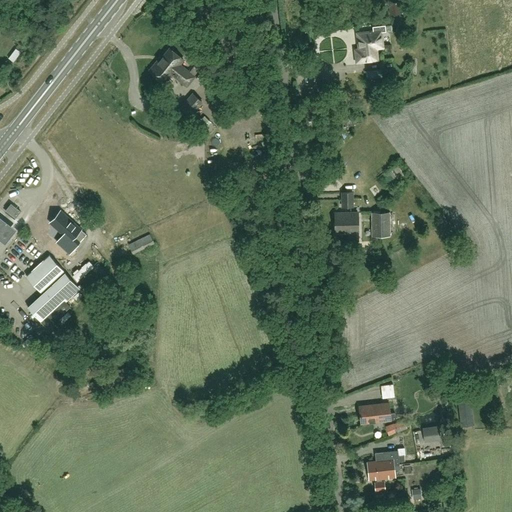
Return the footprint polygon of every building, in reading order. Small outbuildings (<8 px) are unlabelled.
[(402,14),(401,1),(389,2),(390,14),(402,14)] [(377,59),(376,50),(385,48),(382,32),(386,32),(385,25),(372,27),(373,32),(357,34),(359,50),(355,50),(357,62),(377,59)] [(169,49),(158,63),(172,74),(187,86),(194,77),(179,65),(183,60),(169,49)] [(172,74),(158,63),(157,62),(150,71),(157,76),(157,79),(160,81),(163,81),(165,83),(172,74)] [(193,94),(181,108),(190,116),(202,102),(193,94)] [(206,117),(194,129),(201,136),(212,123),(206,117)] [(342,207),(352,207),(352,192),(342,193),(342,207)] [(15,219),(20,212),(10,205),(5,211),(15,219)] [(390,236),(390,217),(390,212),(372,213),(372,237),(390,236)] [(335,233),(358,233),(358,213),(335,213),(335,233)] [(79,242),(86,235),(80,230),(67,218),(56,229),(70,241),(69,242),(75,247),(80,242),(79,242)] [(15,231),(0,219),(0,242),(4,246),(15,231)] [(132,255),(154,244),(150,234),(127,246),(132,255)] [(353,247),(354,249),(354,259),(363,259),(363,247),(353,247)] [(65,302),(79,289),(65,273),(64,273),(62,271),(63,270),(49,255),(26,276),(40,291),(43,289),(45,291),(27,307),(46,328),(70,306),(65,302)] [(95,396),(132,380),(127,367),(90,384),(95,396)] [(500,380),(501,388),(510,387),(509,379),(500,380)] [(415,382),(402,385),(404,393),(416,391),(415,382)] [(383,397),(396,396),(395,383),(382,384),(383,397)] [(462,426),(473,425),(471,400),(459,402),(462,426)] [(395,413),(390,413),(389,403),(374,405),(376,422),(391,420),(395,420),(395,413)] [(376,422),(374,405),(359,406),(361,423),(376,422)] [(408,427),(407,422),(387,426),(388,431),(408,427)] [(408,452),(423,451),(422,442),(408,443),(408,452)] [(381,478),(386,477),(395,476),(395,470),(400,469),(400,464),(405,464),(404,455),(405,454),(404,448),(398,448),(398,451),(383,452),(384,459),(367,461),(369,479),(376,478),(377,482),(375,482),(375,489),(376,489),(376,494),(382,493),(381,489),(385,488),(384,481),(382,481),(381,478)] [(412,500),(423,499),(422,488),(415,488),(416,493),(412,493),(412,500)] [(0,496),(0,511),(4,511),(10,507),(0,496)]
